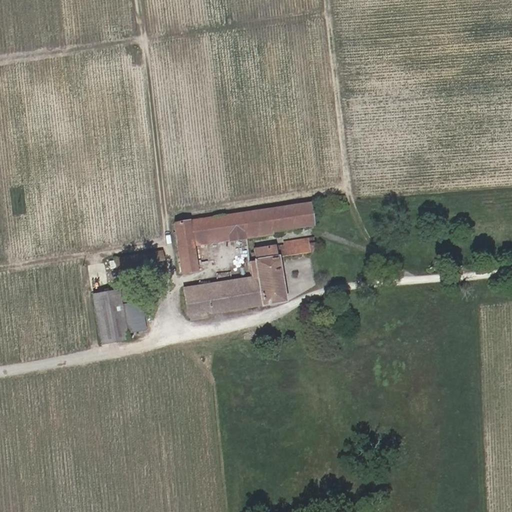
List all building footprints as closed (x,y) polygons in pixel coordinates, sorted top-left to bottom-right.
[(301,196),(167,219),(175,269),(190,267),(186,241),(266,228),(265,224),(305,218),(301,196)] [(245,273),(177,284),(181,310),(202,307),(203,309),(278,299),(271,252),(309,246),(307,231),(277,236),(278,237),(248,243),(250,255),(242,256),(245,273)] [(154,245),(133,247),(135,257),(155,255),(154,245)] [(110,250),(114,282),(123,281),(138,279),(135,257),(133,247),(110,250)] [(128,319),(123,281),(114,282),(90,284),(95,335),(121,332),(120,320),(128,319)] [(307,308),(304,314),(316,320),(319,314),(307,308)]
